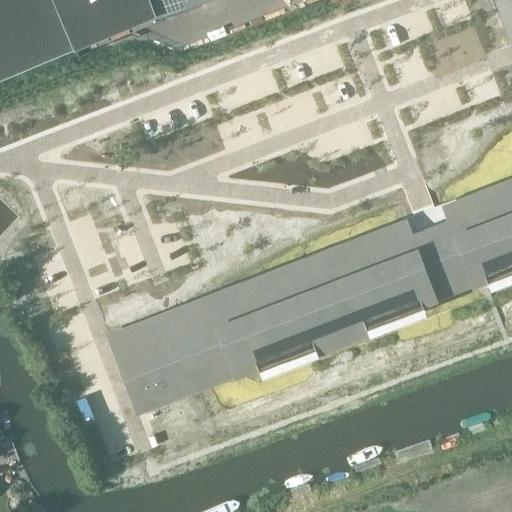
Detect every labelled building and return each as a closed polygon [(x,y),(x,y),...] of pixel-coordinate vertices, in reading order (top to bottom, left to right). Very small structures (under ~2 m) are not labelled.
[(0,0),(0,77),(73,46),(72,43),(54,0),(0,0)] [(55,0),(72,43),(148,12),(143,0),(55,0)] [(511,174),(296,258),(102,333),(137,424),(511,279),(511,0),(505,0),(511,17),(511,174)] [(143,0),(148,12),(151,19),(199,0),(143,0)] [(6,454),(0,455),(0,468),(9,466),(6,454)]
